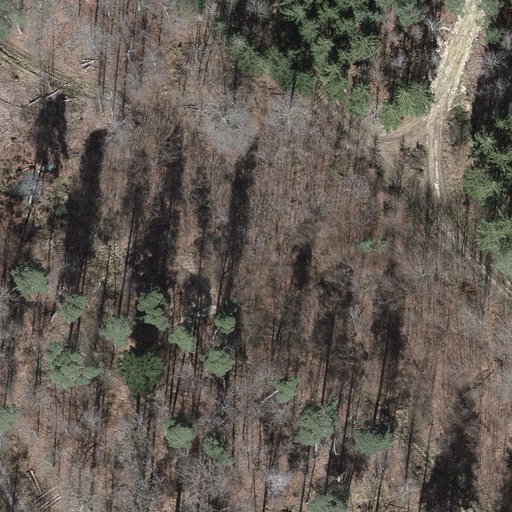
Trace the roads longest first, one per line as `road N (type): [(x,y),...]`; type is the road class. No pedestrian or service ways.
road 1 (track): [(511,286),(463,236),(441,178),(443,108),(489,0)]
road 2 (track): [(282,0),(333,104),(376,167),(463,236)]
